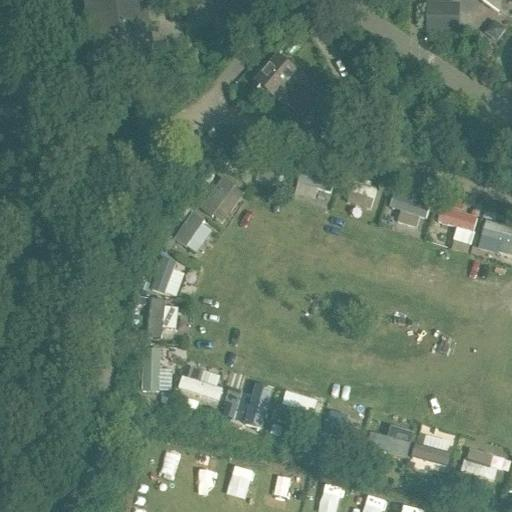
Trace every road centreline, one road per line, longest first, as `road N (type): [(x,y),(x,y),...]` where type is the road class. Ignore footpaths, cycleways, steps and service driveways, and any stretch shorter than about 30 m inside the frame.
road 1 (unclassified): [(63,511),(101,334),(81,163),(19,0)]
road 2 (unknown): [(0,431),(40,309),(41,273),(0,249)]
